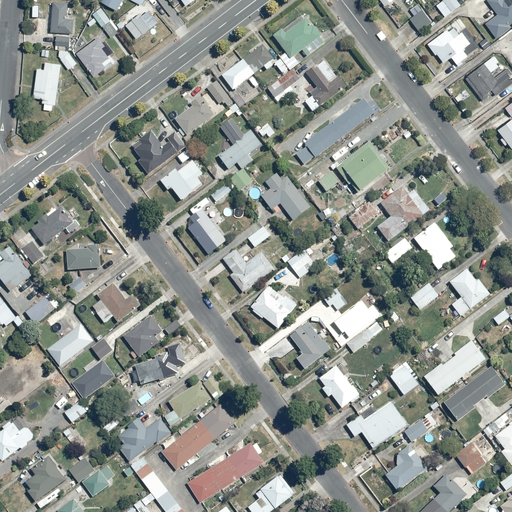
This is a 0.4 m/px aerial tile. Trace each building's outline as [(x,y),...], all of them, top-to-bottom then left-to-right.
[(123,0),(100,0),(100,1),(118,11),(123,0)] [(460,5),(456,0),(442,0),(443,1),(436,6),(444,17),(460,5)] [(511,23),(511,0),(486,0),(497,15),(485,24),(496,38),(510,27),(509,25),(511,23)] [(67,3),(53,2),(50,33),(72,34),(73,20),(66,20),(67,3)] [(118,32),(110,20),(101,9),(93,15),(101,26),(102,26),(110,37),(118,32)] [(432,21),(423,9),(411,18),(420,30),(432,21)] [(139,14),(125,26),(136,39),(158,23),(149,12),(141,17),(139,14)] [(290,69),(298,63),(294,58),(302,52),(306,58),(307,57),(324,45),(320,39),(322,37),(315,28),(313,29),(301,14),(273,35),(283,49),(276,54),(280,59),(288,70),(289,71),(290,69)] [(448,31),(446,29),(427,45),(442,64),(450,57),(457,65),(467,57),(461,50),(469,43),(461,33),(459,35),(452,27),(448,31)] [(70,36),(55,35),(55,46),(69,47),(70,36)] [(99,38),(77,54),(94,76),(105,68),(102,64),(109,59),(102,49),(106,47),(99,38)] [(232,91),(248,79),(255,89),(260,86),(252,76),(264,68),(266,71),(270,68),(275,64),(282,74),(288,70),(280,59),(275,62),(273,60),(263,46),(221,76),(232,91)] [(68,51),(60,51),(59,57),(68,70),(77,64),(68,51)] [(511,78),(510,76),(495,55),(467,75),(482,96),(491,90),(496,96),(511,83),(511,78)] [(324,61),(311,70),(306,74),(316,88),(309,94),(312,98),(305,103),(312,112),(321,105),(345,88),(341,83),(324,61)] [(44,70),(37,69),(33,98),(44,99),(44,104),(55,105),(61,65),(45,63),(44,70)] [(291,70),(290,69),(289,71),(266,88),(278,103),(294,91),(290,86),(298,80),(291,70)] [(216,81),(207,89),(223,110),(233,103),(216,81)] [(235,103),(239,108),(245,104),(238,94),(232,98),(235,103)] [(215,115),(200,95),(191,102),(194,105),(174,120),(186,137),(215,115)] [(367,105),(363,99),(303,145),(306,148),(296,155),(305,167),(379,110),(372,101),(367,105)] [(239,108),(235,103),(228,108),(230,110),(224,113),(228,118),(236,113),(238,116),(243,113),(239,108)] [(511,103),(505,110),(511,118),(497,131),(511,150),(511,103)] [(237,163),(238,165),(242,169),(253,160),(249,154),(261,145),(251,132),(244,137),(231,119),(220,128),(233,146),(218,157),(228,170),(237,163)] [(275,133),(267,124),(258,131),(266,140),(275,133)] [(142,146),(135,152),(141,160),(138,162),(148,175),(186,146),(176,133),(169,138),(170,140),(162,147),(149,131),(137,140),(142,146)] [(337,167),(318,182),(326,192),(343,179),(356,196),(386,172),(365,145),(337,167)] [(193,156),(188,149),(178,156),(182,163),(193,156)] [(203,174),(193,160),(178,172),(176,169),(160,182),(167,190),(170,188),(180,201),(202,185),(196,178),(203,174)] [(252,181),(243,169),(230,179),(239,191),(252,181)] [(282,180),(276,173),(264,182),(270,190),(261,197),(272,210),(280,204),(293,221),(310,208),(286,177),(282,180)] [(232,190),(226,182),(210,195),(215,202),(232,190)] [(411,200),(401,188),(380,204),(391,217),(377,228),(388,242),(429,209),(418,195),(411,200)] [(378,214),(369,202),(349,218),(358,230),(378,214)] [(32,227),(46,244),(64,229),(68,235),(80,226),(62,203),(32,227)] [(225,241),(200,209),(190,217),(195,223),(187,229),(208,255),(225,241)] [(455,248),(436,222),(414,239),(424,252),(418,256),(424,265),(430,260),(438,270),(455,257),(450,252),(455,248)] [(270,236),(263,227),(247,239),(254,248),(270,236)] [(44,255),(26,234),(15,243),(34,264),(44,255)] [(392,244),(394,246),(384,253),(392,263),(412,248),(405,239),(402,236),(392,244)] [(99,267),(98,242),(85,242),(85,248),(66,248),(67,268),(99,267)] [(314,253),(308,245),(287,262),(300,278),(315,265),(309,257),(314,253)] [(32,276),(9,246),(0,252),(0,278),(10,292),(32,276)] [(246,263),(236,250),(223,260),(233,274),(230,276),(242,293),(273,269),(260,252),(246,263)] [(476,282),(467,270),(450,282),(461,298),(452,305),(460,316),(489,295),(478,281),(476,282)] [(81,278),(69,288),(76,296),(87,285),(81,278)] [(125,299),(113,283),(97,294),(100,298),(91,305),(104,323),(113,316),(117,322),(139,306),(130,294),(125,299)] [(439,295),(429,283),(409,299),(418,311),(439,295)] [(286,300),(266,285),(249,308),(278,329),(297,304),(288,297),(286,300)] [(347,302),(337,288),(313,306),(324,320),(347,302)] [(57,308),(47,295),(25,312),(35,324),(57,308)] [(26,325),(18,315),(15,317),(4,303),(0,296),(0,326),(3,324),(5,326),(13,320),(20,329),(26,325)] [(393,309),(387,313),(393,322),(399,317),(393,309)] [(511,314),(509,316),(504,310),(492,320),(497,327),(509,317),(511,320),(511,314)] [(163,331),(151,315),(122,335),(137,356),(157,343),(153,338),(163,331)] [(329,350),(307,322),(289,336),(303,354),(296,360),(304,370),(329,350)] [(93,341),(81,324),(47,350),(60,366),(93,341)] [(366,330),(346,344),(353,354),(373,340),(366,330)] [(112,351),(103,339),(91,347),(101,359),(112,351)] [(443,366),(442,364),(424,378),(437,396),(485,359),(471,341),(454,354),(456,357),(443,366)] [(175,375),(169,355),(135,364),(141,385),(175,375)] [(115,376),(102,360),(72,383),(84,399),(115,376)] [(418,385),(415,381),(418,379),(406,362),(404,364),(388,375),(403,396),(418,385)] [(29,391),(10,364),(0,370),(0,377),(3,381),(0,382),(0,390),(10,405),(29,391)] [(58,366),(46,375),(55,386),(66,377),(58,366)] [(359,394),(336,366),(319,380),(325,387),(322,389),(328,397),(331,395),(342,408),(359,394)] [(443,411),(447,408),(458,423),(476,409),(475,407),(487,398),(488,400),(505,386),(490,366),(443,403),(439,406),(443,411)] [(164,417),(165,418),(169,425),(211,399),(200,382),(169,401),(174,410),(164,417)] [(89,410),(82,400),(65,413),(72,423),(89,410)] [(391,402),(378,411),(372,402),(356,412),(360,417),(346,426),(354,438),(361,433),(372,449),(407,425),(391,402)] [(234,423),(219,405),(176,441),(173,437),(164,444),(166,448),(161,452),(176,470),(234,423)] [(437,424),(429,412),(403,431),(411,443),(427,431),(437,424)] [(511,420),(511,422),(504,414),(488,429),(494,436),(505,448),(501,452),(511,465),(511,420)] [(126,440),(117,445),(128,461),(170,433),(162,420),(149,429),(140,416),(129,423),(133,429),(123,436),(126,440)] [(20,432),(11,420),(3,427),(4,429),(0,432),(0,457),(3,461),(35,437),(27,426),(20,432)] [(486,462),(469,441),(454,453),(471,474),(486,462)] [(263,463),(251,443),(187,483),(200,503),(263,463)] [(394,461),(398,466),(385,476),(396,491),(431,465),(422,452),(417,456),(409,445),(392,458),(394,461)] [(184,511),(182,509),(143,456),(131,465),(165,511),(186,511),(184,511)] [(65,479),(48,457),(30,472),(33,476),(23,483),(36,501),(65,479)] [(95,470),(85,457),(69,470),(78,483),(95,470)] [(115,475),(107,464),(82,483),(93,497),(110,484),(108,481),(115,475)] [(122,468),(127,476),(133,472),(127,464),(122,468)] [(511,485),(511,472),(500,483),(506,491),(511,485)] [(270,511),(273,510),(294,492),(279,474),(260,490),(256,493),(260,498),(248,508),(242,511),(270,511)] [(448,511),(466,494),(446,474),(434,486),(440,493),(420,511),(448,511)] [(511,511),(511,492),(498,503),(505,511),(503,511),(511,511)] [(84,511),(75,498),(57,511),(58,511),(84,511)] [(148,511),(141,501),(125,511),(148,511)]
